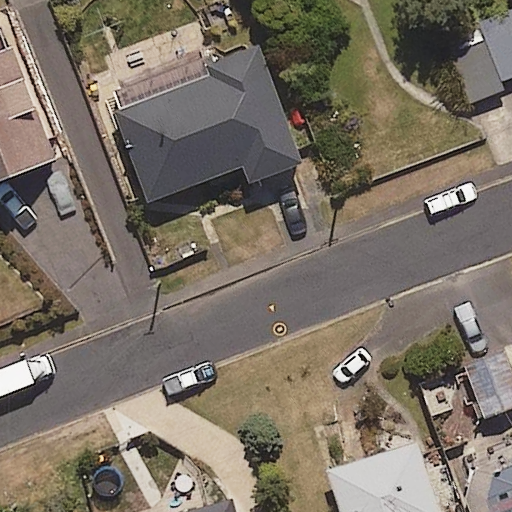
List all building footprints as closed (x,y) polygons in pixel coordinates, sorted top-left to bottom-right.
[(511,5),(470,19),(476,37),(452,45),(472,103),(504,92),(501,82),(511,78),(511,5)] [(210,65),(194,25),(142,44),(147,60),(106,75),(155,203),(246,169),(252,186),(305,166),(260,46),(210,65)] [(0,188),(59,165),(7,32),(0,34),(0,188)] [(511,410),(511,370),(504,351),(462,370),(485,422),(511,410)] [(440,511),(420,445),(324,476),(335,511),(440,511)] [(511,511),(511,469),(467,487),(476,511),(511,511)] [(235,511),(232,500),(192,511),(235,511)]
